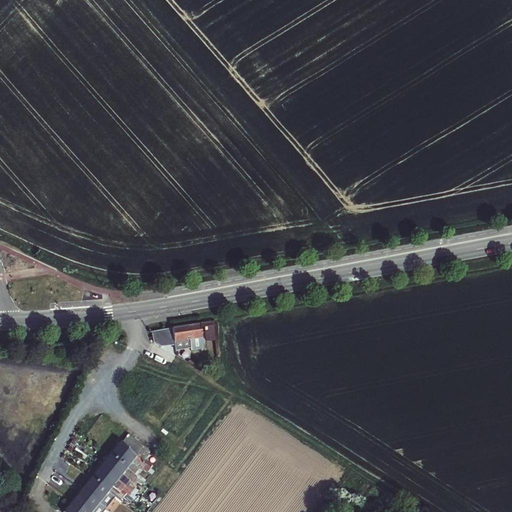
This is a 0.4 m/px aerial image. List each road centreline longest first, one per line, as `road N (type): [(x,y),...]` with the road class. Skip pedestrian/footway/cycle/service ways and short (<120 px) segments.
road 1 (primary): [(127,312),(511,243)]
road 2 (track): [(134,340),(426,511)]
road 3 (unclassified): [(36,489),(64,435),(134,340)]
road 4 (primary): [(127,312),(1,323)]
